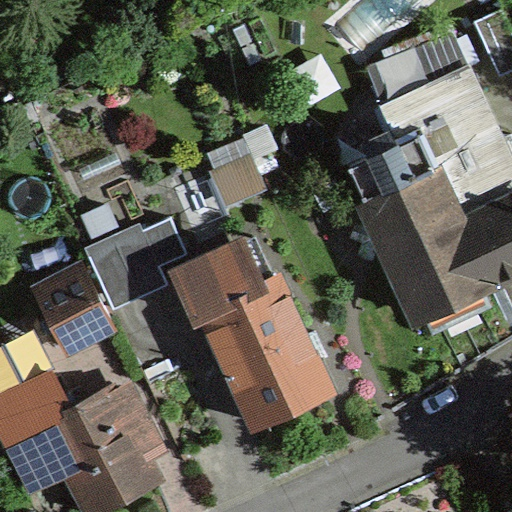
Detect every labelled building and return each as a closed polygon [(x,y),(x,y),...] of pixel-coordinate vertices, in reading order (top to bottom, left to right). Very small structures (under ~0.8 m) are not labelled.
[(511,68),(511,27),(501,5),(474,18),(501,74),(511,68)] [(386,105),(471,66),(454,32),(369,67),(386,105)] [(412,118),(488,280),(511,268),(511,153),(471,66),(386,105),(395,125),(412,118)] [(373,152),(350,163),(420,312),(488,280),(412,118),(395,125),(366,139),(373,152)] [(251,153),(212,172),(224,197),(263,179),(251,153)] [(169,214),(143,227),(162,264),(188,251),(169,214)] [(143,227),(89,253),(116,306),(169,280),(162,264),(143,227)] [(229,244),(175,269),(195,314),(206,309),(258,419),(329,386),(275,271),(248,284),(229,244)] [(88,272),(39,297),(65,345),(113,320),(88,272)] [(113,386),(45,421),(47,426),(12,445),(33,486),(70,468),(92,511),(93,511),(161,477),(113,386)]
